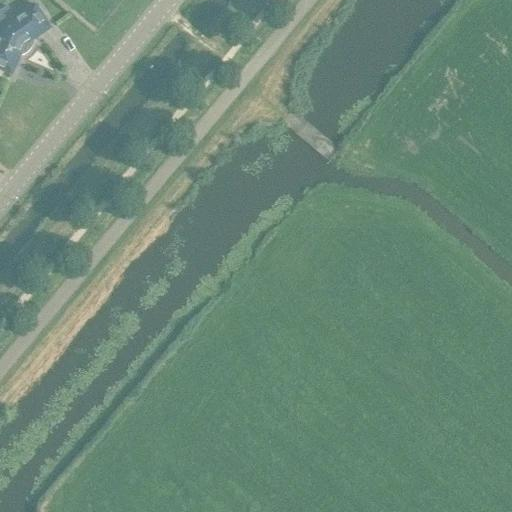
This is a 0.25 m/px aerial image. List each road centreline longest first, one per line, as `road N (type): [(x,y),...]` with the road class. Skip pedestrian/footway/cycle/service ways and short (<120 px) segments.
road 1 (unknown): [(0,328),(275,0)]
road 2 (unclassified): [(0,200),(167,0)]
